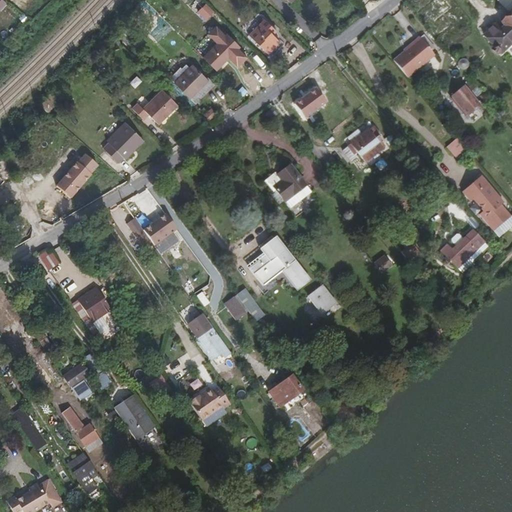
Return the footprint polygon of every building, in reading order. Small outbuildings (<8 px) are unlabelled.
[(511,0),(494,0),(506,11),(511,5),(511,0)] [(214,12),(206,4),(198,12),(206,20),(214,12)] [(511,10),(511,11),(500,22),(504,26),(500,30),(495,24),(483,35),(492,45),(490,47),(490,49),(494,53),(496,53),(498,51),(500,53),(508,44),(511,48),(511,10)] [(276,39),(269,32),(272,29),(259,16),(244,32),(264,51),(276,39)] [(241,47),(217,24),(208,34),(218,44),(203,59),(217,73),(229,61),(237,68),(247,57),(239,49),(241,47)] [(406,76),(434,54),(419,35),(412,41),(414,43),(405,51),(404,49),(392,59),(406,76)] [(405,51),(414,43),(412,41),(403,48),(404,49),(405,51)] [(189,97),(207,79),(192,64),(174,81),(189,97)] [(304,103),(325,88),(320,80),(298,95),(304,103)] [(481,106),(463,86),(449,99),(467,119),(481,106)] [(177,105),(162,90),(143,109),(137,103),(132,108),(143,120),(149,114),(158,124),(177,105)] [(127,149),(139,137),(125,123),(106,143),(108,144),(102,150),(115,162),(120,157),(122,159),(129,152),(127,149)] [(381,147),(374,138),(379,134),(371,125),(345,147),(352,155),(355,152),(363,162),(381,147)] [(129,152),(141,139),(139,137),(127,149),(129,152)] [(457,139),(447,147),(456,158),(466,150),(457,139)] [(98,165),(83,152),(55,183),(70,197),(98,165)] [(284,203),(306,186),(290,166),(277,176),(282,182),(273,189),(284,203)] [(485,180),(476,170),(470,174),(479,184),(485,180)] [(495,192),(485,180),(479,184),(470,174),(457,186),(466,196),(469,193),(479,206),(475,209),(477,212),(493,199),(504,213),(507,211),(496,199),(497,198),(493,194),(495,192)] [(368,192),(359,200),(374,217),(383,209),(368,192)] [(504,213),(493,199),(477,212),(484,220),(488,217),(493,222),(504,213)] [(178,227),(165,210),(144,225),(157,243),(178,227)] [(493,222),(489,226),(493,231),(511,215),(511,214),(508,210),(507,211),(504,213),(493,222)] [(493,222),(488,217),(484,220),(489,226),(493,222)] [(487,245),(472,229),(463,237),(474,249),(456,266),(461,270),(487,245)] [(308,278),(275,236),(259,248),(263,253),(247,266),(262,284),(281,269),(296,288),(308,278)] [(456,266),(474,249),(463,237),(452,249),(450,250),(446,245),(441,250),(446,255),(444,257),(447,260),(449,258),(456,266)] [(423,259),(411,243),(399,252),(411,268),(423,259)] [(336,303),(320,284),(306,295),(322,314),(336,303)] [(109,308),(94,285),(87,290),(89,293),(84,296),(82,293),(75,298),(90,321),(109,308)] [(254,301),(245,288),(238,293),(246,306),(254,301)] [(249,310),(237,294),(224,304),(236,320),(249,310)] [(212,329),(201,313),(186,324),(197,339),(212,329)] [(365,336),(355,323),(345,331),(355,344),(365,336)] [(274,349),(261,331),(256,335),(269,353),(274,349)] [(212,359),(227,349),(218,336),(203,347),(212,359)] [(89,374),(81,362),(62,375),(70,387),(89,374)] [(280,405),(302,390),(291,375),(270,390),(280,405)] [(99,382),(106,389),(111,384),(105,377),(99,382)] [(210,391),(222,408),(229,403),(217,386),(210,391)] [(202,421),(222,408),(210,391),(208,387),(188,401),(202,421)] [(141,409),(131,394),(125,397),(136,413),(141,409)] [(119,411),(128,406),(123,399),(115,405),(119,411)] [(46,440),(30,417),(22,423),(37,446),(46,440)] [(102,442),(88,422),(75,431),(89,451),(102,442)] [(95,471),(83,453),(68,463),(86,491),(97,484),(90,475),(95,471)] [(62,497),(48,476),(39,482),(50,499),(53,503),(62,497)] [(24,511),(28,511),(50,499),(39,482),(38,480),(29,486),(31,489),(18,497),(15,499),(13,496),(8,500),(15,511),(22,507),(24,511)]
